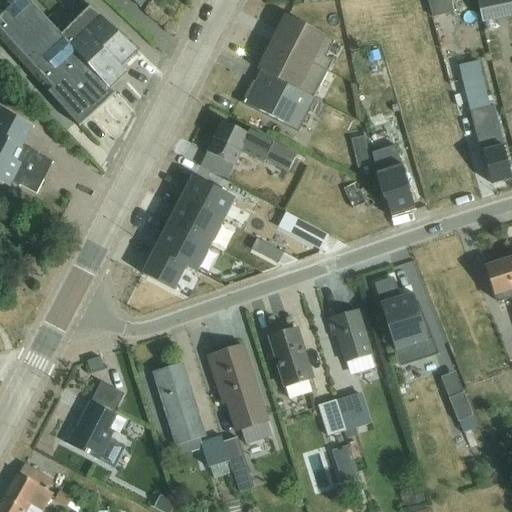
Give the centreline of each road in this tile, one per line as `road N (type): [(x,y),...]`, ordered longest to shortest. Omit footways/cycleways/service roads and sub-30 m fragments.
road 1 (residential): [(68,302),(114,327),(146,331),(511,206)]
road 2 (tertiary): [(68,302),(223,0)]
road 3 (tertiary): [(0,436),(68,302)]
